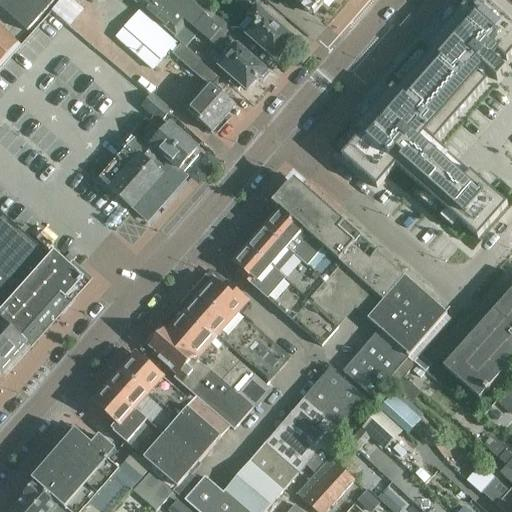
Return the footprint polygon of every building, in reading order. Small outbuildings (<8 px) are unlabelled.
[(43,16),(25,0),(0,0),(0,7),(28,33),(43,16)] [(25,0),(43,16),(57,0),(25,0)] [(266,71),(233,43),(240,35),(232,28),(230,31),(212,15),(212,16),(193,0),(135,0),(177,36),(186,27),(196,36),(200,31),(230,57),(221,67),(248,90),(266,71)] [(252,6),(257,0),(233,0),(251,16),(240,29),(275,59),(293,39),(258,8),(257,10),(252,6)] [(294,0),(313,16),(327,0),(294,0)] [(511,56),(511,8),(502,0),(481,0),(481,1),(472,12),(465,6),(465,7),(464,8),(463,7),(458,13),(456,15),(455,16),(458,19),(450,27),(440,38),(438,36),(432,42),(433,43),(428,48),(428,49),(432,53),(426,59),(427,59),(417,70),(416,72),(411,68),(410,68),(462,113),(488,83),(483,79),(479,76),(484,70),(488,74),(498,82),(507,71),(498,63),(493,59),(498,54),(503,58),(507,62),(511,56)] [(117,34),(153,69),(179,42),(142,8),(117,34)] [(0,26),(0,64),(19,43),(0,26)] [(194,72),(203,62),(182,43),(173,53),(194,72)] [(462,113),(410,68),(410,69),(414,73),(403,86),(403,85),(397,92),(393,88),(392,89),(392,90),(391,89),(382,100),(384,102),(372,116),(367,122),(364,119),(363,121),(360,124),(361,125),(356,130),(355,131),(362,136),(342,158),(377,189),(388,177),(397,167),(416,184),(442,208),(468,231),(478,239),(508,206),(471,173),(465,180),(421,142),(426,136),(435,144),(435,143),(462,113)] [(213,132),(236,105),(211,83),(187,110),(213,132)] [(13,106),(0,94),(0,113),(3,117),(13,106)] [(165,119),(171,112),(153,96),(144,106),(156,116),(163,122),(165,119)] [(154,131),(145,141),(187,179),(189,177),(180,170),(199,149),(165,119),(163,122),(156,116),(148,125),(154,131)] [(145,141),(141,145),(131,136),(120,149),(124,152),(119,157),(159,193),(167,185),(173,190),(175,192),(187,179),(145,141)] [(111,190),(132,208),(145,220),(173,190),(167,185),(159,193),(119,157),(100,178),(112,189),(111,190)] [(288,190),(274,206),(277,209),(317,243),(333,225),(297,192),(294,196),(288,190)] [(317,243),(277,209),(267,221),(270,224),(264,230),(354,311),(356,310),(369,321),(385,303),(337,262),(317,243)] [(51,257),(0,212),(0,241),(67,301),(86,280),(55,252),(51,257)] [(354,311),(264,230),(248,248),(340,329),(354,311)] [(0,241),(0,317),(29,344),(67,301),(0,241)] [(340,329),(248,248),(235,263),(238,265),(235,269),(270,301),(323,348),(340,329)] [(407,278),(375,250),(362,264),(347,251),(337,262),(385,303),(407,278)] [(448,315),(407,278),(385,303),(369,321),(380,331),(381,330),(413,355),(448,315)] [(249,303),(226,283),(223,287),(216,280),(202,296),(284,368),(292,360),(244,317),(252,308),(248,304),(249,303)] [(482,399),(511,364),(511,292),(446,367),(482,399)] [(284,368),(202,296),(185,314),(216,341),(218,338),(270,384),(284,368)] [(216,341),(185,314),(181,320),(178,317),(167,330),(165,328),(164,329),(214,373),(215,372),(255,407),(262,399),(265,402),(274,392),(216,341)] [(0,376),(29,344),(0,317),(0,376)] [(214,373),(164,329),(149,346),(158,354),(156,356),(177,375),(175,378),(198,399),(231,428),(234,430),(255,407),(214,373)] [(374,400),(411,357),(413,355),(381,330),(380,331),(343,373),(374,400)] [(138,356),(124,372),(179,420),(190,409),(223,438),(231,428),(198,399),(193,405),(178,391),(178,390),(138,356)] [(421,356),(414,364),(426,374),(433,366),(421,356)] [(332,369),(272,439),(267,444),(301,474),(312,461),(316,464),(327,451),(324,448),(367,399),(332,369)] [(179,420),(124,372),(110,387),(169,439),(171,437),(200,463),(223,438),(190,409),(179,420)] [(418,393),(403,379),(395,389),(410,402),(418,393)] [(169,439),(110,387),(96,404),(118,423),(112,430),(115,433),(114,434),(141,457),(134,465),(146,475),(154,465),(179,487),(173,493),(174,494),(185,503),(186,502),(201,484),(202,483),(192,473),(200,463),(171,437),(169,439)] [(511,390),(502,402),(511,410),(511,390)] [(387,405),(395,412),(405,400),(397,393),(387,405)] [(362,429),(372,438),(386,452),(404,433),(380,411),(362,429)] [(450,424),(439,415),(432,423),(443,432),(450,424)] [(359,453),(372,438),(362,429),(349,444),(359,453)] [(33,482),(36,484),(68,511),(112,511),(137,485),(121,471),(122,469),(112,461),(119,452),(102,437),(95,446),(78,431),(33,482)] [(301,474),(267,444),(220,498),(208,488),(207,489),(201,484),(186,502),(197,511),(267,511),(280,497),(283,500),(288,494),(290,496),(298,487),(295,484),(302,477),(300,475),(301,474)] [(511,455),(502,447),(496,455),(511,468),(511,455)] [(511,468),(496,455),(495,456),(506,466),(500,474),(511,484),(511,488),(510,491),(511,492),(511,468)] [(315,511),(329,511),(356,482),(331,459),(298,496),(315,511)] [(174,494),(173,493),(152,474),(136,492),(158,511),(174,494)] [(383,495),(396,511),(411,500),(397,483),(383,495)] [(68,511),(36,484),(26,496),(26,497),(13,511),(68,511)] [(506,511),(511,511),(511,492),(510,491),(504,497),(491,485),(484,492),(506,511)] [(359,501),(371,511),(378,503),(366,493),(359,501)]
